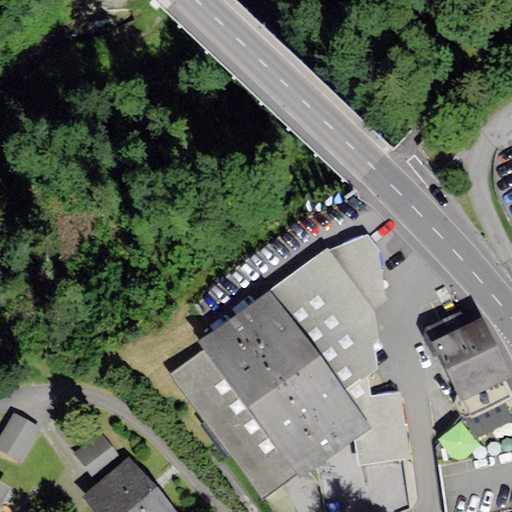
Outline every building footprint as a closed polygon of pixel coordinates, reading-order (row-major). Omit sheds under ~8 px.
[(327,254),(273,294),(324,363),(379,332),(373,314),(387,301),(380,260),(363,239),(327,254)] [(273,294),(207,343),(303,471),(326,454),(369,423),(351,399),(324,363),(273,294)] [(481,320),(436,343),(464,398),(509,376),(481,320)] [(439,435),(457,459),(479,441),(461,418),(439,435)] [(38,434),(14,421),(0,445),(0,453),(20,466),(38,434)] [(92,474),(120,454),(101,428),(73,448),(92,474)] [(166,511),(128,467),(83,506),(88,511),(166,511)]
